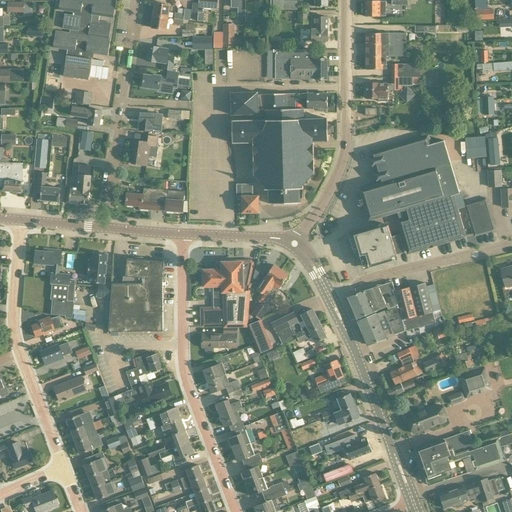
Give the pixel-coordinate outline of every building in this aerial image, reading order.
[(99,16),(114,18),(116,0),(60,0),(59,10),(73,12),(72,15),(65,14),(63,28),(70,30),(70,32),(56,30),(53,48),(67,50),(63,76),(89,80),(92,54),(108,56),(110,39),(109,39),(111,23),(99,21),(99,16)] [(198,0),(199,3),(198,12),(204,12),(204,8),(217,9),(217,0),(198,0)] [(233,0),(233,6),(240,7),(240,15),(246,15),(246,12),(246,0),(233,0)] [(246,20),(246,22),(253,22),(253,0),(259,0),(246,0),(246,12),(246,15),(246,18),(246,19),(246,20)] [(271,0),(271,9),(283,9),(283,0),(271,0)] [(380,16),(386,16),(386,1),(380,1),(366,1),(365,16),(380,16)] [(24,2),(7,2),(7,12),(24,13),(24,2)] [(155,3),(153,16),(168,18),(170,6),(155,3)] [(183,20),(185,10),(185,9),(178,8),(177,13),(175,13),(174,19),(183,20)] [(494,19),(493,10),(476,11),(476,20),(494,19)] [(267,23),(267,11),(258,11),(258,23),(267,23)] [(308,11),(295,11),(294,19),(298,19),(298,24),(308,24),(308,11)] [(168,18),(153,16),(151,28),(166,30),(168,18)] [(328,42),(328,40),(329,40),(329,37),(328,36),(328,23),(329,22),(329,18),(328,17),(316,17),(316,24),(312,24),(312,35),(311,34),(310,41),(312,41),(312,42),(328,42)] [(499,21),(494,21),(495,28),(511,26),(511,18),(499,20),(499,21)] [(195,36),(195,24),(185,24),(186,30),(182,30),(182,37),(195,36)] [(224,24),(223,32),(223,47),(234,48),(234,24),(224,24)] [(27,36),(43,37),(43,27),(28,26),(27,36)] [(223,47),(223,32),(214,32),(214,47),(223,47)] [(366,51),(406,51),(406,33),(366,33),(366,51)] [(205,49),(212,49),(212,37),(193,37),(193,49),(205,49)] [(147,61),(162,63),(161,70),(173,71),(173,65),(174,65),(175,58),(158,55),(159,47),(149,46),(147,61)] [(274,51),(275,80),(327,79),(327,59),(311,59),(311,50),(274,51)] [(406,51),(366,51),(366,69),(387,69),(387,56),(406,56),(406,51)] [(189,70),(190,60),(183,59),(182,69),(189,70)] [(493,64),(493,72),(497,71),(503,67),(503,63),(493,64)] [(392,65),(392,77),(413,77),(413,85),(419,85),(419,83),(423,83),(423,77),(421,77),(421,65),(392,65)] [(0,82),(7,82),(9,82),(9,81),(23,81),(23,69),(9,69),(9,70),(0,69),(0,82)] [(159,89),(159,91),(172,93),(174,85),(177,85),(179,72),(168,71),(167,77),(161,76),(154,75),(153,76),(145,75),(143,87),(159,89)] [(413,77),(392,77),(392,84),(379,84),(379,83),(367,83),(367,90),(366,90),(366,96),(367,96),(367,99),(379,99),(379,102),(387,102),(387,90),(402,90),(402,86),(413,86),(413,85),(413,77)] [(416,95),(407,87),(399,96),(408,104),(416,95)] [(90,106),(91,105),(93,93),(76,90),(74,104),(90,106)] [(253,143),(253,144),(253,176),(265,187),(266,190),(269,190),(269,204),(300,203),(300,189),(303,189),(303,186),(314,174),(313,141),(328,141),(328,119),(304,119),(303,107),(303,108),(296,108),(295,102),(307,102),(307,109),(317,109),(317,112),(325,112),(325,109),(328,109),(328,94),(295,94),(295,93),(288,94),(275,94),(257,95),(257,92),(231,93),(232,115),(258,114),(258,116),(266,116),(267,120),(232,121),(232,143),(253,143)] [(493,114),(494,114),(493,97),(484,97),(483,98),(483,102),(483,115),(493,114)] [(89,109),(76,107),(75,116),(88,118),(87,124),(99,126),(102,111),(89,109)] [(181,119),(189,120),(190,111),(181,110),(181,111),(168,110),(168,119),(181,119)] [(154,131),(155,113),(140,112),(139,130),(154,131)] [(78,120),(66,118),(66,119),(57,118),(56,126),(65,127),(77,129),(78,120)] [(93,132),(82,131),(81,140),(92,142),(93,132)] [(132,164),(148,166),(149,157),(157,158),(158,148),(157,148),(159,138),(146,136),(145,142),(135,141),(132,164)] [(485,136),(465,138),(467,158),(487,157),(485,136)] [(359,198),(357,201),(358,205),(361,206),(364,205),(369,220),(397,212),(406,209),(409,218),(399,221),(408,252),(466,235),(454,195),(459,193),(444,140),(429,145),(427,137),(369,154),(378,184),(359,189),(362,197),(359,198)] [(38,140),(35,166),(44,166),(45,165),(46,164),(46,160),(45,158),(47,141),(38,140)] [(0,186),(3,187),(3,179),(22,181),(23,173),(22,173),(23,164),(4,164),(0,163),(0,186)] [(83,174),(90,175),(93,175),(93,167),(79,165),(77,188),(70,188),(69,203),(80,204),(83,174)] [(488,187),(502,187),(501,170),(487,171),(488,187)] [(38,183),(37,194),(41,194),(40,200),(59,202),(61,188),(46,187),(42,186),(42,183),(46,183),(47,173),(39,172),(38,183)] [(89,186),(90,175),(83,174),(80,204),(88,205),(90,186),(89,186)] [(155,187),(155,181),(145,180),(145,179),(137,178),(137,184),(144,184),(151,184),(151,187),(155,187)] [(3,187),(3,191),(22,192),(23,182),(22,182),(22,181),(3,179),(3,187)] [(253,183),(239,184),(237,184),(237,197),(242,196),(242,213),(259,213),(259,195),(253,196),(253,183)] [(511,187),(500,189),(501,208),(511,207),(511,187)] [(167,196),(168,190),(143,188),(143,194),(126,193),(125,205),(139,206),(139,209),(166,211),(167,203),(167,196)] [(185,191),(168,190),(167,196),(167,203),(166,211),(183,212),(185,191)] [(474,232),(494,227),(486,198),(466,204),(474,232)] [(388,225),(349,236),(353,249),(357,248),(363,265),(367,264),(369,268),(397,260),(396,255),(405,252),(399,234),(391,237),(388,225)] [(34,263),(54,265),(53,273),(52,273),(51,284),(53,284),(51,299),(52,299),(51,313),(65,315),(65,317),(71,318),(75,279),(70,279),(70,275),(59,274),(61,250),(50,249),(49,251),(35,250),(34,263)] [(100,252),(96,252),(96,253),(94,253),(93,260),(90,260),(88,279),(92,279),(91,282),(99,282),(104,283),(106,254),(100,253),(100,252)] [(111,283),(111,299),(109,331),(163,332),(163,312),(163,311),(162,311),(163,287),(165,287),(168,285),(168,282),(166,280),(163,280),(164,261),(163,261),(133,260),(133,258),(126,258),(125,284),(111,283)] [(203,307),(204,308),(204,327),(224,326),(224,328),(237,327),(247,327),(247,326),(247,325),(250,291),(252,284),(250,283),(253,263),(250,260),(245,260),(244,263),(241,263),(239,261),(235,261),(233,263),(230,263),(228,261),(218,261),(215,264),(215,270),(203,270),(203,286),(211,286),(212,307),(203,307)] [(257,300),(259,301),(281,270),(273,265),(256,289),(261,293),(257,300)] [(511,286),(511,266),(509,267),(509,269),(502,271),(506,288),(511,286)] [(281,270),(259,301),(262,303),(270,292),(275,295),(289,275),(281,270)] [(98,298),(111,299),(111,283),(104,283),(99,282),(98,298)] [(378,287),(348,297),(358,321),(385,310),(388,309),(399,305),(395,291),(392,282),(378,287)] [(425,283),(409,287),(417,316),(432,312),(433,312),(440,310),(434,285),(426,287),(425,283)] [(385,310),(358,321),(362,331),(364,330),(366,334),(364,335),(368,345),(405,331),(435,323),(434,318),(434,317),(432,312),(417,316),(409,287),(401,289),(395,291),(399,305),(388,309),(385,310)] [(251,313),(260,319),(261,320),(268,309),(259,303),(251,313)] [(294,312),(271,323),(276,333),(279,339),(289,334),(292,340),(297,338),(304,334),(310,331),(321,326),(313,309),(301,315),(307,326),(301,329),(302,330),(295,334),(291,325),(298,322),(294,312)] [(458,317),(459,324),(474,320),(472,314),(458,317)] [(54,330),(62,327),(59,316),(50,319),(49,316),(38,320),(39,323),(32,325),(36,337),(54,330)] [(261,320),(247,325),(247,326),(251,336),(255,343),(258,351),(259,354),(273,348),(261,320)] [(96,325),(86,323),(84,329),(94,331),(96,325)] [(304,334),(297,338),(299,343),(306,339),(312,336),(316,343),(327,338),(321,326),(310,331),(304,334)] [(202,334),(202,340),(201,341),(201,345),(202,346),(202,348),(205,348),(205,351),(207,352),(212,352),(213,351),(213,348),(229,348),(229,334),(237,334),(237,327),(224,328),(223,334),(202,334)] [(68,343),(59,346),(58,344),(40,351),(45,365),(63,358),(62,356),(72,352),(68,343)] [(421,373),(418,367),(415,362),(414,362),(411,356),(418,353),(415,346),(408,348),(397,353),(403,367),(390,373),(395,385),(416,375),(421,373)] [(78,359),(90,354),(87,347),(75,352),(78,359)] [(312,349),(305,352),(303,348),(293,352),(297,363),(315,355),(312,349)] [(259,362),(261,361),(262,361),(259,354),(258,351),(251,354),(255,364),(259,362)] [(455,355),(457,364),(459,370),(474,366),(472,360),(468,361),(467,357),(470,356),(469,351),(455,355)] [(138,368),(126,372),(131,388),(141,385),(138,376),(144,374),(152,372),(162,369),(157,354),(148,357),(147,355),(135,358),(138,368)] [(202,369),(207,381),(226,374),(223,364),(230,361),(227,355),(215,359),(217,364),(215,365),(202,369)] [(428,373),(433,371),(441,367),(441,366),(447,364),(443,355),(437,357),(436,357),(424,362),(428,373)] [(474,358),(476,366),(483,364),(481,356),(474,358)] [(314,359),(301,364),(304,370),(316,364),(314,359)] [(318,387),(343,377),(339,367),(340,366),(338,361),(337,361),(336,360),(324,364),(328,373),(315,378),(318,387)] [(264,368),(261,361),(259,362),(261,369),(257,371),(260,380),(268,377),(264,368)] [(86,375),(99,370),(96,363),(83,368),(86,375)] [(484,368),(459,376),(461,380),(460,380),(467,399),(492,391),(486,372),(484,368)] [(211,393),(224,388),(226,387),(228,393),(241,388),(238,380),(229,383),(226,374),(207,381),(211,393)] [(87,391),(81,376),(54,387),(59,402),(87,391)] [(251,385),(253,392),(271,386),(268,379),(251,385)] [(153,381),(141,386),(148,404),(163,399),(164,401),(170,398),(169,397),(172,395),(167,383),(155,388),(153,381)] [(412,381),(401,385),(400,383),(387,389),(391,397),(415,387),(412,381)] [(110,398),(105,386),(99,388),(104,400),(110,398)] [(275,395),(275,394),(272,387),(262,391),(265,398),(275,395)] [(241,388),(228,393),(230,399),(243,394),(241,388)] [(125,403),(138,398),(135,389),(122,394),(125,403)] [(447,397),(451,406),(466,400),(462,391),(447,397)] [(307,392),(300,395),(303,402),(310,399),(307,392)] [(338,407),(339,412),(354,406),(350,394),(338,399),(333,402),(335,408),(338,407)] [(109,416),(110,416),(117,413),(120,412),(114,396),(110,398),(104,400),(109,416)] [(215,404),(220,415),(237,409),(242,407),(240,401),(230,405),(228,399),(215,404)] [(283,400),(278,402),(280,406),(281,411),(286,409),(283,400)] [(438,405),(406,417),(413,433),(444,421),(438,405)] [(354,406),(339,412),(341,416),(339,417),(341,424),(346,422),(347,423),(359,418),(354,406)] [(152,417),(154,423),(156,428),(181,419),(177,407),(164,412),(164,411),(159,413),(159,414),(152,417)] [(224,427),(229,425),(231,430),(243,426),(237,409),(220,415),(224,427)] [(331,415),(329,410),(321,413),(323,418),(331,415)] [(66,419),(71,431),(88,425),(94,422),(90,411),(79,415),(79,414),(66,419)] [(117,413),(110,416),(112,422),(113,421),(115,427),(124,424),(120,412),(117,413)] [(286,422),(281,412),(274,415),(278,425),(274,426),(276,433),(288,428),(286,422)] [(331,415),(323,418),(325,423),(333,420),(331,415)] [(138,436),(138,435),(135,426),(139,424),(136,417),(124,422),(130,438),(138,436)] [(163,431),(170,429),(173,435),(185,430),(181,419),(156,428),(161,426),(163,431)] [(302,419),(291,423),(293,429),(304,425),(302,419)] [(88,425),(71,431),(75,442),(88,438),(97,434),(96,430),(103,427),(100,420),(94,422),(88,425)] [(244,426),(243,426),(231,430),(233,436),(228,438),(233,450),(250,443),(244,426)] [(300,428),(291,432),(298,449),(307,446),(300,428)] [(185,430),(173,435),(175,440),(167,443),(169,449),(189,441),(185,430)] [(426,479),(444,473),(447,480),(505,461),(497,437),(473,446),(468,431),(415,449),(426,479)] [(77,453),(80,453),(80,455),(93,450),(92,449),(103,445),(98,434),(88,438),(75,442),(75,443),(74,444),(77,453)] [(370,443),(369,444),(366,438),(358,441),(356,434),(325,446),(328,454),(351,444),(356,457),(358,457),(359,461),(365,459),(363,454),(371,451),(371,450),(372,449),(370,443)] [(503,437),(506,445),(510,444),(511,440),(511,435),(511,434),(503,437)] [(140,435),(130,439),(133,446),(143,442),(140,435)] [(288,448),(295,445),(291,435),(284,438),(288,448)] [(121,444),(121,445),(128,442),(126,436),(119,439),(118,436),(106,441),(109,449),(121,444)] [(161,459),(172,454),(174,460),(194,453),(189,441),(169,449),(166,450),(158,453),(161,459)] [(22,454),(18,442),(7,446),(12,458),(11,458),(15,469),(34,462),(30,451),(22,454)] [(128,442),(121,445),(124,454),(131,451),(128,442)] [(237,461),(242,459),(244,465),(261,458),(259,453),(254,455),(253,450),(250,443),(233,450),(237,461)] [(319,444),(310,448),(312,455),(322,452),(319,444)] [(147,451),(150,456),(151,456),(158,453),(166,450),(164,445),(147,451)] [(84,465),(88,477),(107,470),(108,469),(104,458),(105,458),(103,451),(89,457),(91,463),(84,465)] [(298,452),(291,454),(295,465),(302,462),(298,452)] [(131,473),(138,470),(134,458),(127,461),(131,473)] [(138,461),(144,477),(151,474),(145,458),(138,461)] [(246,484),(263,477),(259,466),(263,464),(261,458),(244,465),(246,471),(241,472),(246,484)] [(300,483),(309,480),(309,479),(308,480),(306,474),(307,474),(305,470),(304,470),(302,463),(295,466),(298,472),(296,473),(300,483)] [(183,483),(203,476),(199,465),(186,470),(188,476),(181,478),(183,483)] [(88,477),(93,488),(105,483),(111,481),(107,470),(88,477)] [(141,476),(138,470),(131,473),(132,473),(133,478),(129,480),(133,492),(145,487),(141,476)] [(380,485),(375,473),(364,477),(366,482),(354,487),(355,488),(339,494),(335,496),(337,501),(349,497),(380,485)] [(194,492),(207,487),(203,476),(183,483),(185,489),(192,486),(194,492)] [(340,487),(351,483),(349,476),(338,481),(340,487)] [(263,477),(246,484),(250,495),(267,489),(263,477)] [(475,482),(464,487),(469,500),(474,498),(475,503),(482,501),(493,498),(486,479),(475,482)] [(177,480),(170,482),(165,484),(166,490),(170,488),(179,485),(177,480)] [(300,491),(303,490),(311,486),(309,480),(300,483),(297,484),(300,491)] [(269,494),(284,489),(281,482),(269,487),(270,488),(267,489),(269,494)] [(105,483),(93,488),(97,500),(110,495),(105,483)] [(179,485),(172,487),(174,494),(181,491),(179,485)] [(380,485),(349,497),(351,502),(359,498),(362,497),(365,503),(372,501),(384,496),(380,485)] [(464,486),(439,494),(444,508),(454,505),(455,509),(463,506),(462,503),(469,500),(464,487),(464,486)] [(186,502),(179,505),(176,506),(178,511),(181,510),(193,506),(194,505),(212,499),(207,487),(194,492),(197,498),(186,502)] [(141,499),(145,507),(152,504),(148,496),(149,496),(146,488),(133,493),(136,501),(141,499)] [(269,494),(271,500),(286,495),(284,489),(269,494)] [(36,511),(44,511),(59,506),(52,490),(32,499),(31,497),(24,500),(27,508),(34,505),(36,511)] [(305,495),(307,500),(315,496),(313,491),(305,495)] [(315,496),(307,500),(304,501),(306,508),(307,507),(308,511),(317,508),(320,508),(318,503),(315,496)] [(212,499),(194,505),(196,511),(211,511),(216,510),(212,499)] [(511,511),(511,502),(511,499),(502,502),(504,511),(511,511)] [(271,500),(254,506),(256,511),(273,511),(276,511),(280,510),(278,505),(274,507),(271,500)] [(335,510),(332,503),(321,507),(322,511),(333,511),(333,510),(335,510)]
